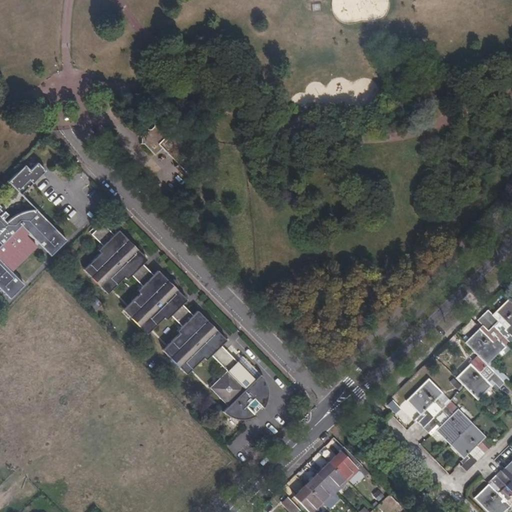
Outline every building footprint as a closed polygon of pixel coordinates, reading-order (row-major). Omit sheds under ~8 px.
[(197,144),(178,125),(168,135),(163,129),(163,125),(154,124),(155,126),(151,130),(147,129),(148,133),(143,138),(141,137),(141,145),(143,145),(154,156),(161,150),(177,165),(197,144)] [(30,170),(25,165),(8,182),(17,191),(29,180),(32,184),(45,171),(37,162),(30,170)] [(0,289),(9,299),(24,285),(11,272),(37,246),(26,235),(28,233),(50,256),(66,240),(36,209),(30,211),(27,211),(24,212),(20,213),(17,214),(14,216),(11,218),(9,220),(6,222),(3,219),(7,214),(4,211),(2,212),(0,209),(0,207),(1,207),(0,206),(0,289)] [(113,235),(103,224),(91,234),(102,246),(97,250),(100,253),(92,260),(99,268),(90,277),(99,286),(108,277),(116,285),(124,277),(126,280),(131,275),(142,286),(137,290),(140,293),(132,301),(139,309),(130,317),(139,326),(148,318),(155,326),(163,318),(166,320),(171,315),(181,326),(177,331),(179,333),(171,342),(178,349),(169,358),(178,367),(187,358),(194,366),(203,358),(205,360),(211,355),(226,371),(209,388),(227,406),(222,411),(225,414),(227,415),(229,417),(232,418),(237,419),(243,420),(245,419),(253,417),(255,415),(253,413),(260,406),(263,408),(265,405),(266,400),(268,393),(267,387),(265,382),(263,379),(261,376),(260,375),(254,380),(221,345),(226,340),(197,311),(193,315),(182,304),(187,300),(158,270),(153,275),(142,264),(147,260),(118,230),(113,235)] [(470,363),(455,378),(477,401),(492,386),(488,383),(491,380),(499,389),(505,383),(487,365),(505,347),(506,348),(510,344),(509,343),(511,339),(511,299),(510,298),(493,315),(488,310),(477,320),(483,327),(480,330),(479,329),(465,342),(482,361),(475,369),(470,363)] [(466,462),(461,466),(466,472),(477,461),(469,453),(477,446),(485,454),(494,445),(451,401),(450,401),(445,397),(441,401),(438,398),(443,393),(428,379),(406,400),(423,418),(418,423),(428,433),(433,428),(436,430),(466,462)] [(341,452),(329,463),(346,481),(358,470),(341,452)] [(490,482),(474,498),(487,511),(504,511),(510,506),(511,503),(511,460),(504,469),(507,472),(505,475),(501,470),(489,481),(490,482)] [(346,481),(329,463),(317,475),(335,492),(346,481)] [(306,486),(323,504),(335,492),(317,475),(306,486)] [(287,482),(293,490),(300,485),(294,477),(287,482)] [(308,511),(315,511),(323,504),(306,486),(294,498),(308,511)] [(290,511),(299,511),(300,511),(287,497),(282,503),(290,511)] [(276,498),(270,505),(275,509),(281,502),(276,498)]
